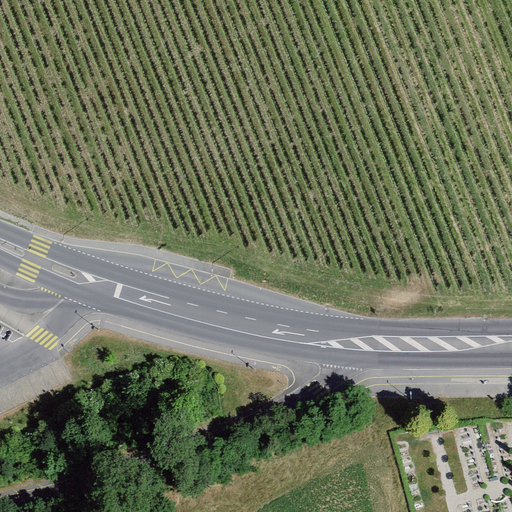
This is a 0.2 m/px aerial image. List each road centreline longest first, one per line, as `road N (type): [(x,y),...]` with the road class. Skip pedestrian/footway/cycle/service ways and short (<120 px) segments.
road 1 (unclassified): [(0,504),(147,463),(270,416),(328,379),(348,348)]
road 2 (secondary): [(0,241),(160,309),(268,338),(348,348)]
road 3 (secondary): [(348,348),(511,353)]
